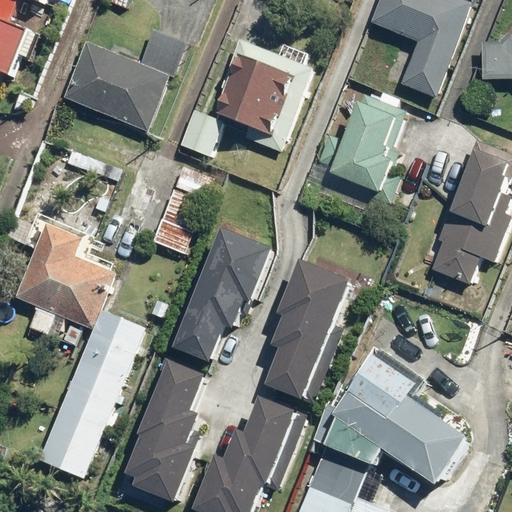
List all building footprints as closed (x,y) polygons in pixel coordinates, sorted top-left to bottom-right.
[(480,8),(460,0),(388,0),(377,27),(424,46),(407,87),(442,102),(480,8)] [(0,73),(19,81),(27,59),(35,62),(45,37),(17,26),(23,11),(0,2),(0,73)] [(191,43),(161,30),(147,65),(93,43),(69,103),(153,138),(191,43)] [(511,83),(511,42),(508,47),(487,49),(488,85),(511,83)] [(222,119),(255,132),(251,142),(287,156),(321,73),(251,45),(222,119)] [(415,115),(372,98),(354,143),(336,135),(321,172),(390,199),(408,155),(400,152),(415,115)] [(232,127),(200,113),(185,146),(216,160),(232,127)] [(435,273),(477,289),(487,262),(499,267),(511,232),(511,216),(506,214),(511,198),(511,156),(483,146),(463,198),(460,197),(443,243),(446,244),(435,273)] [(124,185),(129,171),(75,153),(70,167),(124,185)] [(225,175),(194,162),(159,244),(190,258),(225,175)] [(52,227),(21,301),(99,334),(123,277),(81,260),(88,242),(52,227)] [(276,251),(227,232),(210,277),(200,273),(172,346),(218,364),(231,329),(237,332),(248,305),(254,308),(276,251)] [(350,276),(298,256),(277,311),(283,313),(271,343),(278,346),(264,381),(310,399),(340,323),(333,320),(350,276)] [(153,332),(108,314),(46,465),(92,483),(153,332)] [(388,511),(389,509),(356,496),(369,463),(378,467),(385,451),(440,487),(471,440),(415,400),(423,387),(378,354),(343,411),(328,404),(313,441),(325,446),(298,511),(388,511)] [(207,376),(168,359),(136,433),(141,434),(126,470),(138,475),(133,486),(174,504),(199,445),(188,440),(199,414),(192,410),(207,376)] [(224,456),(215,452),(192,510),(198,511),(251,511),(261,487),(273,491),(304,413),(258,395),(244,429),(236,426),(224,456)]
